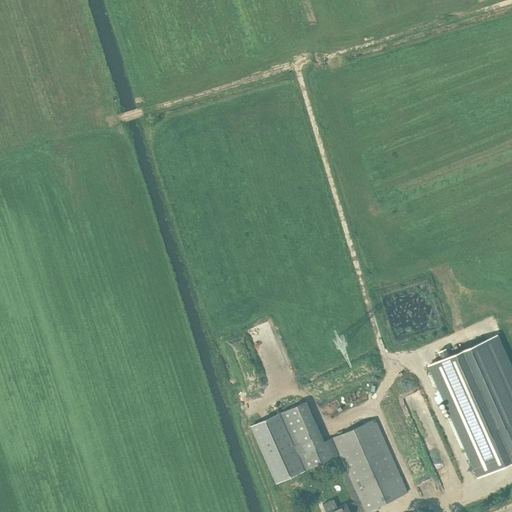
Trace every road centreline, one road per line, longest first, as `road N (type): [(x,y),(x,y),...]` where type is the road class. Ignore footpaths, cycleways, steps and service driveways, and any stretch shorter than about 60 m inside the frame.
road 1 (track): [(375,408),(387,364),(299,67),(511,1)]
road 2 (track): [(420,508),(375,408),(336,421),(297,391),(279,393),(260,410)]
road 3 (track): [(299,67),(118,118)]
